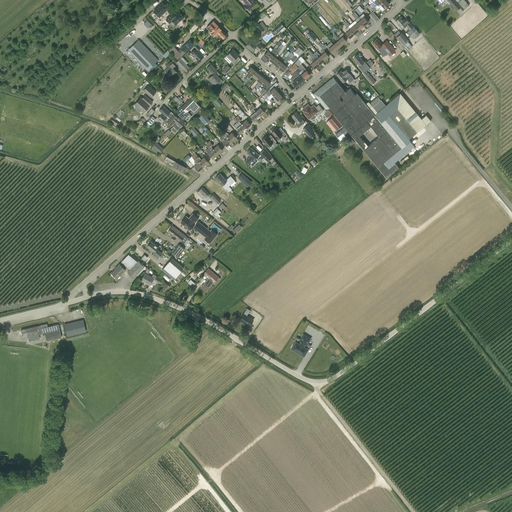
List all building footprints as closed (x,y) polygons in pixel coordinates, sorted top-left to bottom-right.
[(254,3),(255,2),(252,0),(242,0),(246,5),(249,9),(255,4),(254,3)] [(384,8),(389,4),(385,0),(383,0),(380,3),(384,8)] [(454,0),(447,0),(459,14),(463,10),(454,0)] [(161,3),(152,11),(158,17),(166,9),(161,3)] [(170,23),(172,21),(176,25),(184,17),(178,11),(175,15),(172,12),(165,19),(170,23)] [(355,12),(353,13),(363,25),(368,21),(364,17),(362,18),(360,16),(359,17),(355,12)] [(357,23),(355,24),(359,29),(363,25),(353,13),(352,15),(356,20),(355,20),(357,23)] [(413,26),(413,27),(406,19),(404,20),(401,17),(396,21),(402,29),(406,26),(409,30),(407,32),(413,39),(419,33),(413,26)] [(345,20),(344,21),(354,33),(359,29),(355,24),(352,27),(350,24),(349,25),(345,20)] [(345,28),(347,31),(345,33),(349,38),(354,33),(344,21),(342,23),(346,27),(345,28)] [(214,22),(208,29),(216,36),(218,34),(224,39),(227,34),(214,22)] [(265,29),(260,23),(255,27),(260,33),(265,29)] [(274,35),(284,26),(281,23),(271,32),(274,35)] [(307,34),(313,41),(316,39),(310,32),(307,34)] [(394,35),(396,37),(402,45),(403,45),(407,51),(412,47),(407,41),(409,40),(402,32),(398,35),(396,33),(394,35)] [(334,33),(332,34),(336,38),(337,40),(341,44),(346,40),(342,36),(340,38),(339,36),(338,37),(334,33)] [(320,43),(325,48),(326,47),(328,48),(332,53),(337,48),(333,44),(331,42),(327,45),(321,39),(318,41),(320,43)] [(386,40),(381,45),(376,39),(372,43),(377,49),(380,52),(385,49),(390,55),(395,51),(386,40)] [(128,50),(147,70),(158,60),(139,40),(129,49),(128,50)] [(178,51),(174,46),(169,50),(178,60),(186,52),(185,51),(193,44),(190,40),(182,48),(178,51)] [(252,51),(255,47),(259,51),(263,46),(258,43),(259,42),(257,40),(255,43),(250,40),(245,46),(252,51)] [(340,46),(341,44),(337,40),(333,44),(337,48),(340,46)] [(197,60),(203,55),(198,49),(200,47),(202,46),(198,41),(193,45),(194,46),(196,48),(191,53),(197,60)] [(268,59),(273,63),(277,58),(275,57),(278,54),(277,53),(281,49),(280,48),(281,47),(283,45),(286,43),(283,41),(279,45),(279,46),(279,47),(277,49),(268,59)] [(320,55),(324,60),(329,56),(323,49),(325,48),(320,43),(318,44),(323,50),(320,52),(322,54),(320,55)] [(269,52),(267,50),(263,54),(268,59),(277,49),(274,47),(273,49),(272,49),(269,52)] [(238,55),(233,49),(227,55),(232,60),(231,61),(234,64),(240,59),(237,56),(238,55)] [(324,60),(320,55),(318,57),(317,55),(315,56),(312,52),(309,50),(308,51),(319,64),(320,63),(324,60)] [(319,64),(308,51),(307,52),(309,54),(309,55),(313,59),(311,60),(313,62),(310,64),(314,68),(319,64)] [(288,55),(286,57),(284,59),(282,62),(278,67),(283,71),(287,67),(284,64),(288,60),(289,61),(288,62),(291,64),(293,62),(297,57),(294,55),(291,58),(294,54),(291,52),(288,56),(288,55)] [(365,63),(360,57),(362,56),(359,53),(354,58),(359,65),(358,66),(363,73),(365,71),(370,67),(366,62),(365,63)] [(186,71),(190,68),(186,64),(188,62),(184,59),(182,60),(180,58),(176,62),(186,71)] [(280,61),(277,58),(273,63),(278,67),(282,62),(280,61)] [(173,68),(175,66),(172,63),(170,65),(164,71),(170,78),(177,72),(173,68)] [(299,69),(294,63),(288,70),(289,71),(291,70),(293,72),(296,70),(300,75),(301,74),(305,78),(310,74),(303,66),(299,69)] [(206,68),(212,75),(208,79),(214,85),(214,84),(217,87),(223,81),(218,76),(219,74),(217,71),(216,71),(216,70),(210,64),(206,68)] [(247,80),(249,78),(252,75),(256,71),(251,67),(247,71),(249,73),(247,76),(245,78),(247,80)] [(296,86),(305,78),(301,74),(300,75),(296,70),(293,72),(291,70),(289,71),(294,76),(290,79),(296,86)] [(342,73),(341,71),(337,75),(343,82),(347,79),(350,83),(354,79),(346,70),(342,73)] [(260,74),(256,71),(252,75),(255,78),(256,79),(260,74)] [(365,71),(363,73),(372,85),(375,82),(368,74),(365,71)] [(260,74),(256,79),(259,81),(261,83),(265,78),(260,74)] [(366,103),(357,93),(355,94),(350,88),(345,91),(333,77),(313,93),(331,115),(333,113),(378,167),(386,177),(398,167),(394,162),(414,145),(411,141),(413,140),(411,137),(409,139),(409,138),(426,124),(430,120),(426,114),(421,118),(400,93),(385,105),(381,100),(373,107),(368,101),(366,103)] [(270,83),(265,78),(261,83),(266,87),(270,83)] [(151,97),(156,91),(148,84),(143,90),(151,97)] [(278,92),(274,87),(269,91),(271,93),(268,95),(267,94),(264,96),(269,100),(271,98),(274,96),(278,92)] [(190,92),(188,94),(201,106),(203,104),(190,92)] [(282,96),(278,92),(274,96),(278,100),(282,96)] [(143,99),(146,101),(144,102),(140,98),(135,104),(143,112),(152,102),(146,96),(143,99)] [(187,103),(183,106),(192,115),(201,107),(192,98),(187,103)] [(255,121),(260,117),(255,111),(254,109),(250,105),(248,106),(251,111),(250,111),(253,114),(250,116),(255,121)] [(315,117),(315,116),(316,115),(315,113),(316,112),(318,115),(320,113),(323,110),(318,105),(315,107),(313,105),(312,106),(312,107),(311,108),(308,105),(302,109),(305,112),(304,113),(309,119),(309,118),(311,119),(312,119),(314,119),(315,117)] [(165,117),(170,112),(163,106),(159,111),(165,117)] [(189,118),(192,115),(183,106),(182,107),(177,112),(183,118),(184,118),(187,116),(189,118)] [(260,117),(265,112),(261,107),(255,111),(260,117)] [(150,117),(155,111),(152,108),(146,114),(150,117)] [(169,117),(170,117),(175,121),(176,120),(179,123),(177,125),(180,127),(181,125),(182,126),(184,123),(178,117),(178,118),(173,113),(171,112),(168,116),(169,117)] [(237,124),(239,122),(235,117),(235,118),(230,112),(225,115),(231,121),(233,119),(237,124)] [(291,116),(297,122),(296,124),(298,127),(304,122),(302,119),(296,112),(291,116)] [(205,126),(210,121),(204,114),(198,118),(205,126)] [(337,129),(342,125),(334,116),(329,120),(337,129)] [(166,119),(170,123),(167,126),(169,128),(172,125),(175,121),(170,117),(169,117),(169,118),(168,117),(166,119)] [(241,122),(240,123),(246,129),(251,125),(246,119),(242,123),(241,122)] [(239,124),(240,125),(236,129),(240,134),(246,129),(240,123),(239,124)] [(311,138),(315,134),(307,125),(303,128),(311,138)] [(195,127),(191,130),(195,135),(199,133),(195,127)] [(278,139),(282,135),(284,136),(286,134),(282,130),(280,132),(277,127),(271,132),(278,139)] [(223,128),(221,130),(231,142),(236,137),(232,132),(229,135),(223,128)] [(222,141),(226,146),(231,142),(221,130),(219,131),(223,136),(220,139),(222,141)] [(268,147),(273,143),(274,144),(276,142),(272,137),(270,139),(267,135),(262,139),(268,147)] [(211,147),(208,143),(207,142),(205,144),(209,148),(209,149),(211,151),(208,153),(212,159),(218,154),(213,149),(211,147)] [(152,147),(157,152),(161,148),(156,143),(152,147)] [(217,146),(213,149),(218,154),(223,150),(218,144),(217,146)] [(251,148),(247,152),(250,156),(246,160),(250,164),(252,166),(254,164),(256,162),(254,160),(256,158),(259,156),(251,148)] [(264,151),(260,154),(268,162),(272,158),(264,151)] [(194,155),(203,167),(209,162),(204,157),(201,159),(199,157),(196,153),(194,155)] [(199,171),(203,167),(194,155),(192,157),(195,161),(194,162),(196,164),(194,166),(199,171)] [(184,172),(186,168),(167,157),(164,161),(184,172)] [(232,189),(229,186),(235,180),(230,176),(226,180),(220,173),(215,178),(225,189),(226,188),(229,191),(232,189)] [(248,186),(251,182),(242,174),(238,178),(248,186)] [(209,197),(209,198),(216,205),(220,201),(213,194),(211,196),(209,194),(208,194),(202,188),(197,193),(203,199),(208,195),(209,197)] [(198,222),(196,221),(198,218),(193,213),(190,217),(191,219),(190,219),(186,216),(181,222),(184,225),(184,226),(186,228),(187,227),(190,229),(193,225),(195,226),(194,227),(203,234),(206,237),(205,238),(210,243),(217,234),(212,230),(210,231),(198,222)] [(234,234),(242,227),(237,221),(228,228),(234,234)] [(188,238),(184,234),(182,236),(175,230),(176,228),(172,226),(168,231),(180,241),(181,241),(184,243),(188,238)] [(162,254),(157,249),(159,247),(152,241),(147,247),(154,253),(152,255),(157,259),(162,254)] [(172,252),(171,253),(177,258),(185,249),(178,244),(172,252)] [(134,278),(136,275),(138,276),(146,267),(138,260),(129,253),(121,262),(129,270),(127,272),(134,278)] [(172,258),(165,265),(162,269),(174,280),(184,268),(172,258)] [(117,278),(125,270),(119,264),(116,267),(117,267),(112,273),(117,278)] [(201,286),(203,289),(206,292),(214,282),(216,284),(220,279),(208,268),(203,274),(208,278),(201,286)] [(153,282),(154,280),(159,283),(162,279),(159,278),(159,277),(156,275),(155,276),(153,274),(151,277),(144,273),(141,280),(150,285),(152,281),(153,282)] [(191,279),(188,282),(194,287),(197,283),(191,279)] [(249,327),(253,320),(244,314),(239,320),(249,327)] [(86,332),(83,320),(64,324),(67,336),(86,332)] [(23,338),(42,334),(42,335),(44,334),(46,340),(46,341),(61,337),(58,324),(47,327),(46,324),(36,326),(21,330),(23,338)] [(288,350),(298,360),(305,353),(301,349),(305,345),(301,342),(297,347),(294,344),(288,350)]
